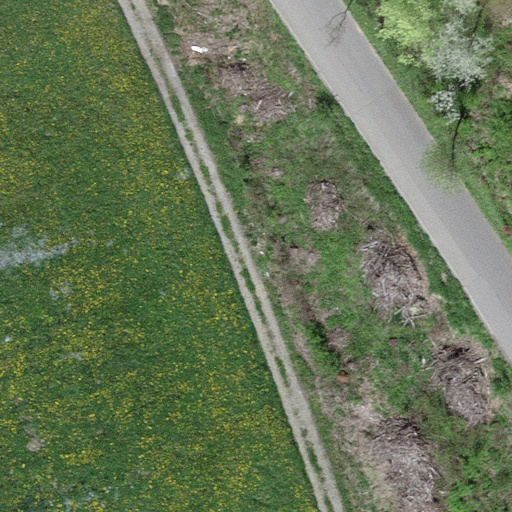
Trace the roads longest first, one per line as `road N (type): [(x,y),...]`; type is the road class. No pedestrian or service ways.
road 1 (track): [(130,0),(232,242),(330,511)]
road 2 (unclassified): [(311,0),(511,287)]
